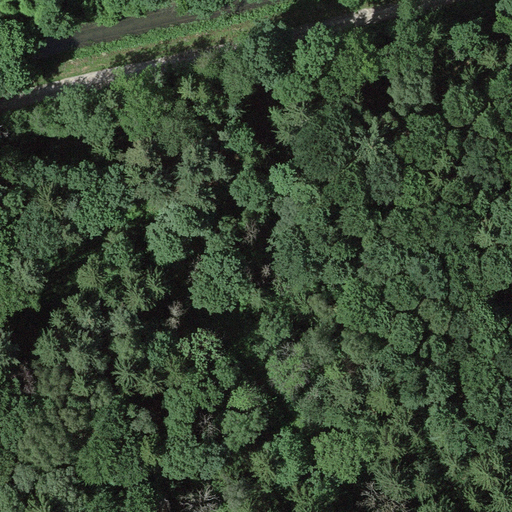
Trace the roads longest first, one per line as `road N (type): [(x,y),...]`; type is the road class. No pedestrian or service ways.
road 1 (track): [(49,87),(93,168),(372,511)]
road 2 (track): [(0,98),(411,0)]
